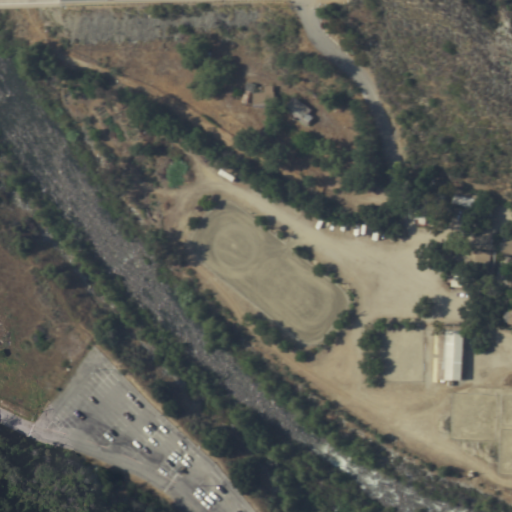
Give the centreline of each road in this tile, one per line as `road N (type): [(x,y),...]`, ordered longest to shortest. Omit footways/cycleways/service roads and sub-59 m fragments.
road 1 (residential): [(21,0),(41,36),(65,53),(129,81),(319,193),(365,200),(400,193)]
road 2 (residential): [(303,0),(315,30),(367,82),(412,227)]
road 3 (residential): [(0,424),(194,511)]
